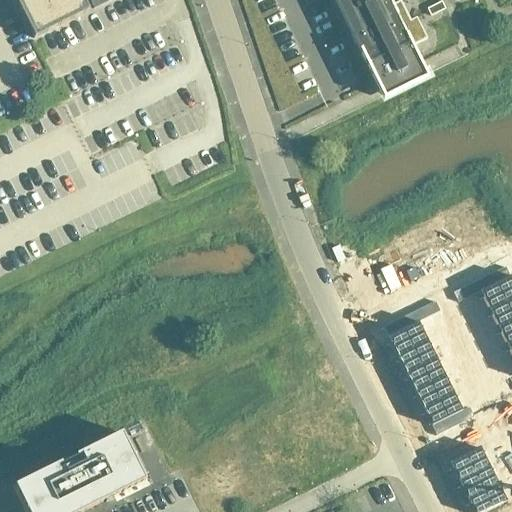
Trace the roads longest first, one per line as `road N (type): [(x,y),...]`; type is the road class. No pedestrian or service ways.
road 1 (unclassified): [(404,456),(301,250),(215,0)]
road 2 (unclassified): [(404,456),(292,511)]
